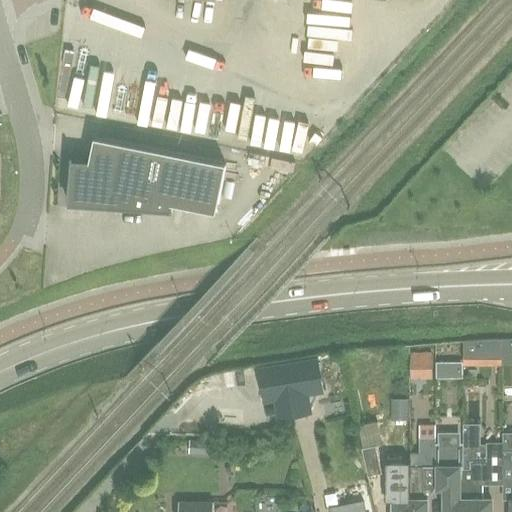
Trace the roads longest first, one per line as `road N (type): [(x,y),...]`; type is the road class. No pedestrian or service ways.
road 1 (primary): [(0,372),(80,340),(179,318),(342,294),(511,285)]
road 2 (unclassified): [(13,236),(26,205),(26,157),(0,49)]
